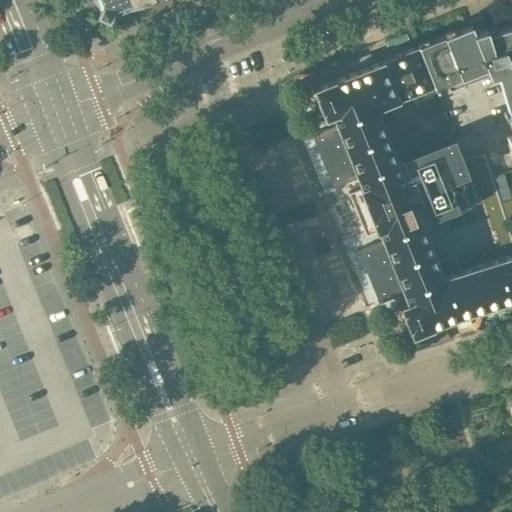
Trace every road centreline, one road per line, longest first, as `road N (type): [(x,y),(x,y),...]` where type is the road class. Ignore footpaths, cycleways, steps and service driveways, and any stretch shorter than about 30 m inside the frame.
road 1 (tertiary): [(57,112),(193,459)]
road 2 (residential): [(193,459),(511,354)]
road 3 (residential): [(57,112),(334,0)]
road 4 (residential): [(61,511),(193,459)]
road 5 (tertiary): [(11,0),(57,112)]
